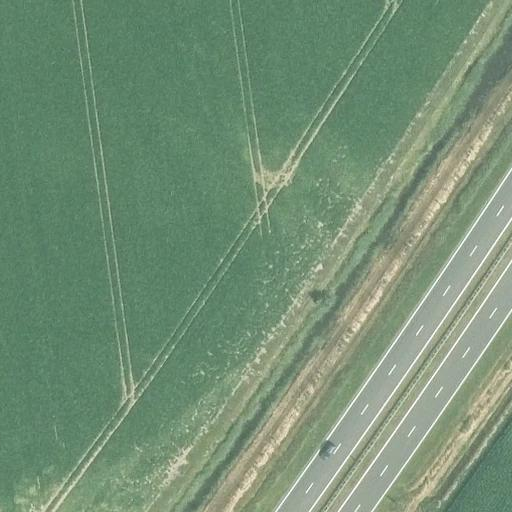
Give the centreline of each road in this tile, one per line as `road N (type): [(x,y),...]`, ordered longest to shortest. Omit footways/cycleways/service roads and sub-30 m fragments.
road 1 (trunk): [(511,187),(290,511)]
road 2 (trunk): [(353,511),(511,285)]
